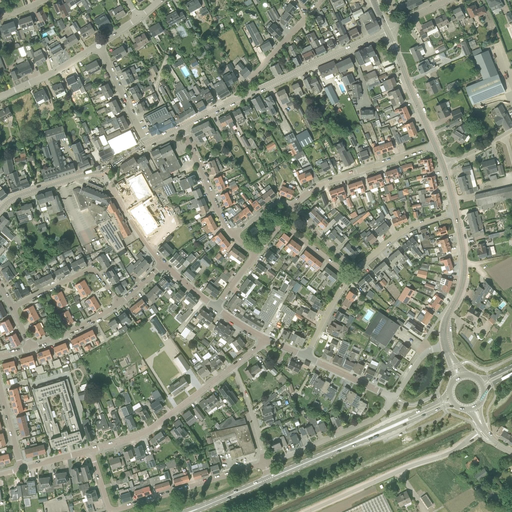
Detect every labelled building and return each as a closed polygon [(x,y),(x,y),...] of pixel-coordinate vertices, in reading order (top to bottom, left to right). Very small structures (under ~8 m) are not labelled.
[(82,0),(81,1),(80,0),(73,0),(75,3),(77,5),(81,2),(87,10),(89,8),(83,0),(82,0)] [(92,6),(87,0),(83,0),(89,8),(92,6)] [(187,7),(187,8),(188,7),(190,12),(201,6),(197,0),(193,0),(192,1),(192,2),(187,4),(186,4),(187,6),(187,7)] [(401,5),(404,12),(423,3),(421,0),(406,0),(407,2),(401,5)] [(502,2),(500,0),(487,0),(491,7),(498,4),(499,8),(504,7),(502,2)] [(60,11),(61,14),(62,17),(69,15),(68,13),(67,10),(64,5),(61,7),(59,2),(53,5),(56,12),(60,11)] [(291,15),(297,8),(290,3),(284,10),(286,11),(291,15)] [(124,9),(121,5),(113,11),(115,14),(114,15),(117,20),(126,14),(123,10),(124,9)] [(475,5),(467,8),(472,17),(478,15),(479,16),(486,12),(484,7),(477,9),(475,5)] [(274,7),(270,9),(276,20),(280,18),(274,7)] [(460,7),(453,11),(458,20),(465,17),(463,13),(460,7)] [(206,8),(199,11),(202,16),(208,13),(206,8)] [(276,20),(270,9),(267,11),(273,22),(276,20)] [(365,13),(363,14),(361,9),(352,13),(354,18),(360,15),(365,26),(364,26),(368,34),(380,28),(370,10),(365,13)] [(36,22),(36,25),(38,28),(46,24),(44,20),(47,18),(43,10),(36,13),(39,20),(36,22)] [(293,16),(291,15),(286,11),(280,17),(287,23),(293,16)] [(177,21),(177,22),(185,18),(182,12),(178,15),(176,12),(165,17),(170,26),(171,25),(177,21)] [(105,15),(95,21),(97,25),(100,29),(104,27),(104,26),(106,25),(106,26),(110,23),(105,15)] [(320,15),(315,18),(320,28),(322,27),(321,24),(324,23),(327,22),(324,16),(321,18),(320,15)] [(439,17),(435,19),(439,28),(449,23),(446,15),(440,18),(439,17)] [(31,16),(25,18),(29,31),(34,29),(35,32),(38,31),(38,28),(36,25),(33,26),(33,24),(31,16)] [(468,27),(472,25),(469,17),(464,19),(468,27)] [(29,31),(25,18),(18,20),(21,28),(22,28),(22,29),(19,30),(22,39),(25,38),(24,33),(29,31)] [(337,37),(340,45),(350,40),(349,40),(346,33),(340,21),(338,22),(335,23),(339,32),(336,34),(337,37)] [(427,36),(439,31),(436,26),(434,27),(432,21),(422,26),(424,30),(420,32),(423,39),(427,36)] [(14,22),(8,24),(11,32),(17,30),(14,22)] [(149,29),(153,36),(160,32),(163,30),(159,23),(149,29)] [(11,32),(8,24),(1,26),(4,32),(1,33),(4,42),(8,41),(6,36),(8,36),(11,35),(11,32)] [(90,24),(89,24),(79,30),(84,38),(88,35),(88,34),(90,33),(91,34),(95,32),(90,24)] [(271,33),(276,38),(282,33),(279,30),(280,29),(274,24),(274,25),(273,24),(268,29),(271,33)] [(348,32),(346,33),(349,40),(351,39),(352,39),(360,35),(356,28),(348,32)] [(259,45),(263,52),(272,47),(268,40),(263,43),(257,31),(250,35),(256,47),(259,45)] [(318,55),(326,51),(322,44),(320,45),(317,39),(316,39),(313,32),(306,35),(313,49),(314,48),(318,55)] [(65,36),(59,40),(61,44),(64,42),(67,48),(78,41),(74,34),(67,39),(65,36)] [(139,47),(145,43),(148,41),(144,34),(143,34),(144,35),(141,36),(135,39),(137,43),(133,45),(137,52),(141,49),(139,47)] [(336,41),(333,36),(325,39),(326,42),(330,50),(335,47),(333,43),(336,41)] [(59,44),(57,41),(52,44),(51,45),(48,46),(50,50),(54,56),(55,56),(58,55),(57,54),(63,51),(59,44)] [(208,43),(205,46),(210,52),(213,49),(208,43)] [(34,58),(38,66),(41,64),(41,63),(46,60),(45,59),(45,58),(43,53),(42,53),(40,50),(34,53),(30,44),(25,45),(31,58),(33,57),(34,58)] [(301,63),(302,63),(293,44),(289,46),(294,57),(292,58),(296,66),(296,65),(297,66),(299,65),(299,64),(300,64),(300,63),(301,62),(301,63)] [(471,54),(467,44),(461,47),(466,57),(471,54)] [(371,45),(365,48),(369,58),(372,56),(376,66),(381,64),(376,54),(375,54),(371,45)] [(127,53),(123,46),(112,52),(116,60),(127,53)] [(424,49),(422,46),(418,47),(417,46),(410,49),(416,61),(423,58),(420,51),(424,49)] [(316,56),(312,49),(311,49),(307,51),(306,49),(305,48),(301,50),(300,51),(301,54),(302,54),(305,61),(314,57),(316,56)] [(364,62),(365,63),(370,61),(369,58),(365,48),(359,51),(364,62)] [(488,50),(483,52),(481,48),(472,51),(474,56),(483,78),(480,79),(480,81),(466,87),(473,105),(505,91),(498,74),(488,50)] [(286,63),(290,60),(286,51),(282,54),(286,63)] [(364,62),(359,51),(354,53),(360,66),(365,64),(365,63),(364,62)] [(192,67),(198,64),(195,58),(189,61),(192,67)] [(349,58),(336,64),(339,72),(342,71),(343,74),(347,73),(345,69),(353,65),(349,58)] [(430,58),(428,59),(419,63),(420,65),(418,66),(418,67),(418,66),(419,68),(419,69),(420,71),(421,73),(421,74),(435,67),(430,58)] [(283,66),(281,64),(279,59),(276,61),(277,63),(270,67),(274,76),(282,72),(285,71),(283,66)] [(21,77),(33,71),(28,61),(15,66),(16,70),(11,72),(14,80),(21,77)] [(89,74),(100,68),(96,61),(92,63),(93,63),(90,64),(85,67),(87,70),(89,74)] [(337,68),(334,61),(317,68),(321,75),(322,78),(332,74),(338,72),(337,69),(337,68)] [(244,78),(251,73),(246,67),(245,68),(239,62),(235,66),(240,72),(239,73),(244,78)] [(234,69),(231,63),(225,66),(229,73),(222,76),(228,87),(231,85),(231,83),(237,80),(232,70),(234,69)] [(124,78),(136,72),(133,66),(128,69),(127,67),(123,69),(121,70),(123,69),(124,71),(122,72),(124,78)] [(374,71),(368,73),(363,76),(365,81),(367,86),(379,81),(374,71)] [(140,81),(136,72),(124,78),(127,84),(133,81),(134,83),(140,81)] [(341,78),(344,86),(355,81),(351,74),(341,78)] [(74,75),(66,79),(68,84),(70,83),(73,90),(79,87),(80,89),(82,94),(86,92),(83,85),(79,76),(75,78),(74,75)] [(309,77),(303,80),(308,90),(314,87),(313,86),(314,86),(318,93),(321,91),(318,84),(316,77),(311,80),(309,77)] [(396,84),(393,77),(386,80),(384,81),(385,84),(383,85),(386,91),(393,88),(392,86),(396,84)] [(221,85),(218,86),(215,88),(217,92),(221,99),(230,93),(224,83),(222,80),(219,82),(221,85)] [(438,91),(434,80),(433,80),(426,84),(428,89),(428,88),(429,90),(431,95),(438,91)] [(458,80),(446,84),(448,90),(460,86),(458,80)] [(56,85),(52,87),(56,95),(64,90),(60,81),(56,83),(56,85)] [(380,84),(379,81),(367,86),(368,89),(380,84)] [(178,102),(176,104),(180,113),(182,112),(184,115),(183,115),(185,119),(196,113),(190,102),(189,103),(188,101),(192,99),(191,98),(185,88),(184,88),(180,82),(174,85),(177,89),(175,90),(177,93),(175,94),(180,102),(178,103),(178,102)] [(97,92),(98,95),(110,89),(107,83),(100,87),(102,90),(97,92)] [(301,90),(298,83),(291,86),(295,93),(298,91),(300,96),(303,95),(301,90)] [(197,84),(193,87),(197,94),(202,92),(200,90),(197,84)] [(129,88),(132,94),(144,88),(143,86),(138,88),(136,85),(129,88)] [(132,94),(135,100),(142,97),(140,93),(150,89),(152,92),(154,91),(151,85),(144,88),(132,94)] [(330,86),(324,89),(329,99),(335,97),(330,86)] [(202,89),(200,90),(202,92),(208,103),(212,101),(213,103),(215,102),(210,92),(208,88),(204,90),(203,89),(202,89)] [(392,95),(394,98),(401,95),(398,88),(391,91),(387,93),(389,96),(392,95)] [(39,106),(49,100),(47,96),(44,89),(33,95),(39,106)] [(113,95),(110,89),(98,95),(94,97),(95,99),(99,98),(104,95),(106,98),(113,95)] [(287,96),(284,89),(276,93),(280,100),(284,98),(286,103),(290,101),(287,96)] [(194,96),(191,98),(192,99),(195,104),(199,111),(206,107),(202,100),(199,95),(196,97),(195,96),(194,96)] [(401,95),(394,98),(390,100),(392,103),(393,106),(397,105),(404,102),(401,95)] [(251,100),(256,109),(257,110),(264,107),(258,96),(251,100)] [(267,107),(272,116),(276,113),(272,105),(274,103),(270,96),(269,96),(268,96),(268,97),(266,98),(264,99),(268,106),(267,107)] [(98,114),(106,111),(118,105),(115,99),(108,103),(110,106),(105,108),(104,107),(97,111),(98,114)] [(143,101),(137,104),(140,112),(149,107),(146,100),(143,102),(143,101)] [(445,103),(439,105),(436,106),(439,114),(441,119),(446,116),(450,115),(445,103)] [(178,114),(177,114),(181,122),(185,119),(183,115),(184,115),(182,112),(180,113),(176,104),(173,105),(177,113),(178,113),(178,114)] [(252,110),(249,104),(246,106),(246,105),(244,106),(244,107),(242,108),(245,114),(247,118),(251,116),(254,119),(258,117),(258,118),(254,108),(254,109),(252,110)] [(121,111),(118,105),(106,111),(107,113),(108,116),(110,115),(111,118),(115,117),(114,114),(121,111)] [(176,124),(167,108),(165,105),(145,115),(148,120),(146,122),(148,128),(152,136),(157,133),(157,134),(161,132),(161,131),(163,130),(163,131),(176,124)] [(498,126),(502,123),(506,130),(511,127),(511,122),(502,105),(494,109),(492,111),(496,118),(494,119),(498,126)] [(170,106),(167,108),(176,124),(181,122),(177,114),(175,115),(171,109),(170,106)] [(408,112),(405,106),(398,109),(394,111),(395,113),(399,111),(400,115),(408,112)] [(1,111),(0,111),(0,114),(3,120),(12,115),(8,108),(3,110),(3,111),(1,112),(1,111)] [(463,115),(463,114),(460,108),(451,112),(454,119),(463,115)] [(232,112),(236,121),(238,125),(241,124),(242,122),(240,119),(244,117),(240,109),(232,112)] [(408,112),(400,115),(402,118),(398,120),(399,122),(410,118),(408,112)] [(235,125),(229,113),(218,119),(219,121),(216,122),(221,131),(225,130),(226,130),(227,131),(231,129),(232,131),(233,134),(236,133),(235,130),(234,130),(232,126),(235,125)] [(126,121),(123,115),(116,119),(117,122),(112,124),(113,127),(126,121)] [(307,117),(304,119),(309,129),(312,127),(307,117)] [(109,119),(106,121),(101,123),(102,126),(107,124),(113,121),(111,118),(109,119)] [(205,136),(209,135),(210,137),(213,136),(217,142),(222,139),(217,130),(215,132),(212,126),(209,120),(208,121),(208,120),(208,121),(203,123),(199,125),(205,136)] [(120,127),(121,130),(128,127),(126,121),(113,127),(115,129),(120,127)] [(401,126),(402,128),(406,127),(407,130),(414,127),(412,121),(401,126)] [(86,134),(90,133),(85,122),(82,124),(86,134)] [(201,138),(205,136),(199,125),(191,129),(190,131),(193,138),(194,138),(197,145),(203,142),(201,138)] [(455,129),(451,136),(455,138),(456,137),(458,138),(457,140),(463,144),(467,137),(461,133),(462,132),(462,133),(466,130),(463,125),(459,127),(457,131),(455,129)] [(44,131),(47,141),(49,146),(53,161),(54,161),(57,168),(56,169),(58,177),(76,172),(73,163),(64,166),(56,140),(66,137),(62,126),(44,131)] [(235,129),(239,137),(244,134),(239,127),(235,129)] [(396,135),(394,136),(396,141),(398,145),(411,139),(410,136),(417,133),(414,127),(407,130),(409,134),(404,136),(400,137),(398,134),(396,135)] [(312,141),(306,131),(296,137),(301,147),(312,141)] [(284,137),(286,142),(287,144),(288,144),(296,140),(295,137),(292,133),(284,137)] [(240,138),(246,148),(250,146),(244,135),(240,138)] [(118,136),(112,141),(115,145),(121,140),(118,136)] [(247,140),(253,149),(257,147),(252,137),(247,140)] [(99,152),(102,160),(114,155),(109,144),(106,145),(107,148),(105,150),(99,138),(94,141),(99,152)] [(385,143),(388,151),(394,149),(390,138),(387,138),(388,142),(385,143)] [(296,140),(288,144),(291,150),(288,152),(290,156),(302,150),(297,140),(296,140)] [(92,157),(91,157),(90,154),(85,156),(79,142),(71,145),(75,154),(78,162),(77,162),(81,170),(90,166),(90,165),(94,164),(92,157)] [(273,142),(265,146),(268,151),(276,146),(273,142)] [(346,152),(345,149),(341,142),(337,144),(335,145),(338,153),(345,167),(354,162),(348,151),(346,152)] [(169,145),(168,143),(151,152),(161,172),(159,173),(165,185),(170,182),(173,181),(171,176),(170,177),(169,175),(170,175),(169,173),(181,167),(178,161),(178,160),(177,160),(170,145),(169,145)] [(375,155),(381,153),(379,145),(375,147),(374,143),(372,144),(375,155)] [(381,153),(388,151),(385,143),(379,145),(381,153)] [(58,177),(56,169),(53,161),(49,146),(46,147),(47,148),(43,149),(47,160),(51,159),(53,166),(52,166),(53,168),(50,169),(50,167),(41,170),(45,182),(58,177)] [(362,150),(361,147),(358,148),(359,153),(362,160),(369,157),(368,156),(372,155),(369,148),(362,150)] [(148,162),(144,155),(135,160),(142,171),(150,186),(151,187),(153,191),(159,187),(161,186),(165,185),(159,173),(158,171),(152,174),(146,163),(148,162)] [(27,163),(25,156),(21,158),(14,159),(16,165),(27,163)] [(135,160),(134,157),(127,162),(131,168),(132,170),(131,171),(133,173),(134,172),(135,175),(142,171),(135,160)] [(14,172),(11,158),(2,160),(4,175),(6,174),(8,174),(14,172)] [(208,162),(210,168),(216,166),(215,162),(218,160),(217,158),(208,162)] [(322,168),(318,170),(321,175),(326,173),(325,171),(329,168),(330,170),(334,169),(332,164),(329,158),(322,162),(323,162),(320,164),(322,168)] [(487,161),(482,163),(484,171),(485,171),(486,175),(498,171),(496,164),(496,163),(495,163),(494,159),(494,160),(488,162),(487,161)] [(120,166),(125,173),(130,169),(131,171),(132,170),(131,168),(127,162),(120,166)] [(413,169),(413,168),(411,163),(402,166),(403,171),(413,169)] [(432,164),(424,166),(425,169),(422,170),(422,173),(433,171),(432,164)] [(470,181),(470,179),(470,178),(470,175),(471,175),(470,170),(472,169),(470,165),(462,167),(463,172),(464,171),(465,176),(458,178),(459,184),(470,181)] [(216,166),(210,168),(213,174),(222,170),(221,168),(218,169),(216,166)] [(308,167),(305,168),(307,172),(303,173),(307,180),(313,178),(308,167)] [(394,179),(400,177),(399,173),(398,174),(396,168),(391,170),(393,177),(394,179)] [(10,180),(8,180),(8,181),(12,193),(22,189),(18,177),(16,171),(14,172),(8,174),(10,180)] [(301,183),(307,180),(303,173),(300,175),(298,171),(296,172),(301,183)] [(22,176),(18,177),(22,189),(30,186),(27,178),(26,174),(22,176)] [(140,174),(128,180),(129,183),(131,188),(132,187),(135,193),(134,193),(137,198),(139,200),(141,199),(143,202),(142,203),(139,205),(140,207),(138,209),(136,207),(137,207),(136,206),(133,209),(134,211),(131,213),(134,218),(135,217),(139,224),(140,224),(142,222),(143,224),(141,226),(143,228),(143,229),(145,232),(147,231),(149,234),(153,231),(158,227),(157,226),(145,208),(146,207),(151,204),(149,201),(148,199),(146,196),(151,194),(140,174)] [(217,184),(223,182),(221,178),(225,177),(224,174),(214,178),(217,184)] [(373,176),(377,187),(384,185),(382,181),(383,181),(380,174),(373,176)] [(197,183),(194,175),(187,178),(190,183),(185,185),(187,189),(191,187),(191,185),(197,183)] [(370,189),(374,188),(377,187),(373,176),(366,179),(369,186),(370,189)] [(428,183),(436,182),(434,176),(427,177),(423,178),(424,181),(422,181),(423,184),(428,183)] [(364,187),(361,180),(355,183),(357,189),(360,187),(362,192),(365,191),(364,188),(364,187)] [(475,180),(471,181),(470,181),(459,184),(461,191),(466,190),(467,194),(474,192),(473,187),(477,186),(475,180)] [(176,193),(170,182),(165,185),(161,186),(167,197),(176,193)] [(217,184),(219,191),(229,187),(228,184),(224,186),(223,182),(217,184)] [(279,193),(285,196),(288,188),(284,187),(286,183),(283,182),(279,193)] [(430,190),(437,188),(436,182),(428,183),(429,187),(425,188),(426,190),(429,189),(430,190)] [(357,189),(355,183),(348,185),(350,192),(351,196),(355,194),(354,190),(357,189)] [(87,184),(86,186),(86,187),(82,185),(81,189),(78,188),(73,190),(75,195),(79,207),(81,210),(88,208),(95,221),(100,219),(104,210),(106,211),(108,214),(117,209),(113,203),(112,203),(111,200),(111,199),(110,198),(111,198),(109,196),(108,195),(102,192),(103,191),(96,188),(97,186),(91,184),(90,186),(87,184)] [(288,188),(285,196),(291,198),(295,187),(289,184),(288,188)] [(266,192),(271,199),(276,195),(269,185),(267,187),(269,190),(266,192)] [(389,191),(387,186),(383,187),(386,197),(388,202),(391,200),(391,197),(390,197),(389,191)] [(345,194),(343,187),(336,189),(338,195),(340,201),(343,200),(343,199),(346,197),(345,194)] [(188,193),(189,196),(193,195),(195,199),(202,196),(199,188),(192,191),(188,193)] [(150,190),(156,201),(158,199),(152,189),(150,190)] [(266,202),(271,199),(266,192),(264,189),(258,193),(266,202)] [(332,198),(333,202),(336,201),(335,196),(338,195),(336,189),(329,191),(331,199),(332,198)] [(500,201),(498,189),(490,191),(475,195),(478,206),(488,204),(500,201)] [(220,195),(223,201),(229,198),(228,194),(231,193),(230,190),(220,195)] [(261,206),(266,202),(258,193),(256,190),(254,192),(258,198),(256,200),(261,206)] [(50,200),(52,206),(47,207),(49,214),(54,213),(62,211),(57,195),(53,196),(52,191),(36,195),(40,208),(47,206),(45,202),(50,200)] [(424,193),(421,194),(418,195),(420,203),(425,202),(440,199),(438,193),(431,194),(431,197),(425,199),(424,193)] [(198,203),(200,207),(206,204),(203,198),(197,200),(194,202),(195,204),(198,203)] [(231,202),(229,198),(223,201),(226,207),(235,203),(234,200),(231,202)] [(255,210),(261,206),(256,200),(253,202),(250,199),(248,201),(255,210)] [(426,205),(425,202),(420,203),(420,204),(412,206),(414,214),(418,213),(417,210),(421,209),(421,206),(426,205)] [(30,209),(33,208),(31,203),(27,204),(24,205),(24,206),(23,206),(20,206),(22,211),(22,213),(25,212),(26,214),(31,213),(30,209)] [(169,203),(167,204),(181,224),(180,224),(175,227),(177,230),(184,224),(169,203)] [(245,208),(242,210),(247,217),(252,213),(245,203),(242,205),(245,208)] [(201,210),(198,211),(199,214),(202,213),(208,211),(206,204),(200,207),(201,210)] [(385,215),(389,213),(384,204),(381,206),(385,215)] [(316,205),(313,209),(313,208),(307,214),(313,219),(319,212),(316,210),(319,208),(316,205)] [(231,213),(233,217),(232,218),(237,225),(242,221),(237,214),(234,210),(232,208),(227,211),(229,214),(231,213)] [(128,226),(126,223),(127,222),(125,219),(124,220),(122,216),(122,215),(121,213),(121,214),(118,209),(117,209),(108,214),(106,211),(104,210),(100,219),(102,222),(97,224),(110,246),(112,249),(113,249),(115,251),(116,253),(125,248),(125,247),(121,241),(125,239),(124,237),(131,234),(127,226),(128,226)] [(395,210),(401,223),(407,221),(405,215),(399,217),(399,215),(400,214),(398,209),(395,210)] [(237,214),(242,221),(247,217),(242,210),(237,214)] [(341,212),(345,218),(349,215),(347,213),(346,214),(343,210),(341,212)] [(395,210),(393,212),(394,216),(396,216),(397,218),(391,220),(394,226),(401,223),(395,210)] [(363,219),(370,213),(368,211),(359,215),(361,218),(363,219)] [(475,211),(467,213),(472,233),(473,237),(485,234),(484,230),(480,215),(476,216),(475,211)] [(313,219),(318,224),(323,219),(321,217),(322,216),(319,212),(313,219)] [(333,219),(337,222),(340,220),(343,216),(340,213),(333,219)] [(0,218),(0,229),(1,230),(6,224),(8,226),(11,223),(9,221),(9,220),(3,215),(0,218)] [(214,221),(210,215),(200,220),(202,223),(205,221),(207,225),(214,221)] [(353,225),(361,218),(359,215),(349,221),(353,225)] [(329,223),(326,219),(325,220),(323,219),(318,224),(323,229),(329,223)] [(382,219),(380,221),(377,223),(385,232),(390,228),(382,219)] [(214,221),(207,225),(209,228),(206,230),(207,233),(217,228),(214,221)] [(45,223),(39,225),(41,233),(47,231),(45,223)] [(372,227),(380,236),(385,232),(377,223),(375,225),(372,227)] [(334,229),(328,234),(334,240),(338,235),(336,233),(339,229),(337,226),(334,229)] [(440,235),(447,232),(445,226),(438,229),(438,231),(436,232),(437,235),(439,235),(440,235)] [(1,231),(6,236),(10,232),(4,228),(1,231)] [(15,237),(13,239),(19,245),(21,242),(18,228),(12,235),(15,237)] [(427,231),(426,228),(420,230),(421,234),(423,240),(429,238),(428,235),(426,235),(425,232),(427,231)] [(366,233),(367,235),(363,239),(367,243),(369,241),(371,244),(376,239),(372,233),(371,234),(369,231),(366,233)] [(225,238),(220,232),(214,237),(211,239),(213,242),(216,239),(219,243),(225,238)] [(281,249),(290,238),(283,233),(279,239),(280,240),(276,245),(279,248),(281,249)] [(334,240),(339,245),(344,239),(347,236),(344,234),(340,237),(338,235),(334,240)] [(419,245),(413,237),(407,242),(416,253),(418,251),(416,248),(418,246),(419,245)] [(222,246),(220,248),(219,249),(221,251),(224,249),(230,244),(225,238),(219,243),(222,246)] [(441,246),(449,244),(447,238),(436,241),(437,244),(440,243),(441,246)] [(296,243),(291,239),(284,249),(286,250),(289,247),(291,250),(296,243)] [(342,248),(347,253),(352,249),(350,246),(353,243),(351,240),(348,243),(342,248)] [(162,252),(167,256),(173,250),(166,242),(158,249),(161,252),(162,252)] [(407,242),(401,247),(406,252),(410,248),(412,249),(410,251),(413,255),(416,253),(407,242)] [(292,255),(293,256),(294,257),(301,247),(296,243),(291,250),(294,252),(292,255)] [(479,258),(482,257),(482,258),(485,257),(485,256),(488,256),(486,248),(484,243),(478,244),(479,251),(477,251),(479,258)] [(445,255),(444,252),(451,250),(449,244),(441,246),(442,249),(439,250),(440,253),(437,254),(437,257),(445,255)] [(96,258),(100,263),(107,259),(105,256),(109,254),(108,252),(113,249),(112,249),(110,246),(101,249),(103,253),(96,258)] [(231,254),(235,257),(239,252),(233,247),(229,253),(226,256),(229,258),(231,254)] [(352,249),(347,253),(353,259),(358,253),(361,251),(358,248),(354,251),(352,249)] [(71,249),(63,253),(65,257),(73,254),(71,249)] [(393,254),(398,260),(401,264),(404,262),(404,261),(403,260),(405,258),(398,249),(393,254)] [(269,250),(264,256),(270,260),(272,257),(276,260),(279,257),(269,250)] [(311,255),(305,250),(299,257),(303,260),(304,259),(306,260),(311,255)] [(140,260),(137,263),(138,265),(144,270),(150,265),(145,259),(145,260),(142,257),(143,255),(140,252),(136,256),(139,259),(140,260)] [(175,266),(178,269),(185,261),(182,258),(183,257),(180,254),(179,255),(176,252),(169,260),(172,263),(174,261),(177,264),(175,266)] [(246,256),(239,252),(235,257),(241,262),(246,256)] [(191,263),(196,257),(191,253),(186,259),(191,263)] [(77,261),(80,268),(86,265),(83,258),(82,258),(80,254),(78,255),(80,259),(77,261)] [(208,267),(212,262),(210,260),(205,254),(200,260),(208,267)] [(393,254),(388,258),(395,267),(398,265),(395,262),(398,260),(393,254)] [(311,255),(306,260),(308,262),(307,263),(311,266),(316,259),(311,255)] [(80,268),(77,261),(73,262),(71,258),(69,259),(71,263),(71,264),(74,271),(80,268)] [(109,262),(107,259),(100,263),(103,269),(110,265),(114,262),(113,260),(109,262)] [(316,259),(311,266),(314,269),(315,268),(318,269),(322,264),(316,259)] [(1,271),(8,281),(14,277),(12,273),(15,271),(9,261),(1,266),(3,270),(1,271)] [(194,272),(199,267),(200,265),(196,261),(190,268),(189,267),(183,273),(191,280),(196,274),(194,272)] [(384,261),(378,266),(382,271),(385,269),(388,273),(391,270),(389,267),(384,261)] [(64,267),(61,268),(64,276),(70,273),(67,266),(66,266),(64,262),(62,263),(64,267)] [(138,276),(144,270),(138,265),(135,267),(131,263),(126,268),(130,275),(133,271),(138,276)] [(259,263),(254,269),(260,273),(262,270),(265,273),(267,270),(259,263)] [(446,269),(443,270),(444,273),(448,272),(448,271),(453,269),(451,263),(444,266),(446,269)] [(64,276),(61,268),(57,270),(55,266),(53,267),(55,271),(54,272),(58,279),(64,276)] [(105,273),(106,273),(109,278),(116,274),(114,271),(118,269),(116,266),(112,269),(105,273)] [(382,271),(378,266),(372,271),(377,276),(378,276),(380,279),(383,277),(380,273),(382,271)] [(332,271),(326,267),(321,273),(322,273),(318,277),(321,279),(325,275),(327,277),(332,271)] [(276,274),(270,269),(270,270),(268,272),(272,275),(269,278),(272,280),(276,274)] [(391,272),(394,275),(397,279),(400,276),(394,269),(391,272)] [(426,278),(427,271),(417,269),(416,276),(426,278)] [(48,284),(53,281),(54,281),(50,273),(50,274),(48,270),(46,271),(48,275),(44,277),(48,284)] [(332,271),(327,277),(330,280),(327,284),(330,286),(333,282),(338,276),(332,271)] [(123,278),(122,275),(120,272),(116,274),(109,278),(112,284),(120,280),(119,280),(123,278)] [(230,278),(225,274),(223,272),(219,277),(221,278),(226,282),(230,278)] [(34,282),(37,289),(42,286),(48,284),(44,277),(41,278),(39,274),(36,275),(38,279),(34,282)] [(369,274),(363,278),(367,283),(370,281),(373,285),(376,283),(373,280),(374,280),(369,274)] [(161,279),(162,280),(158,283),(163,288),(167,292),(167,291),(173,285),(170,282),(171,281),(165,275),(161,279)] [(221,278),(219,277),(218,277),(212,286),(209,284),(204,289),(210,293),(218,283),(221,278)] [(300,282),(305,285),(308,280),(304,277),(300,282)] [(440,283),(450,286),(452,281),(446,279),(447,278),(443,277),(442,280),(440,283)] [(247,278),(243,284),(249,288),(253,283),(250,280),(249,279),(249,280),(247,278)] [(363,278),(357,283),(362,289),(365,292),(368,290),(364,286),(367,283),(363,278)] [(20,280),(15,283),(17,289),(14,290),(16,294),(18,298),(26,295),(26,294),(29,293),(27,288),(23,290),(20,284),(22,284),(20,280)] [(75,285),(79,291),(87,286),(84,280),(75,285)] [(125,280),(119,284),(120,284),(114,288),(118,294),(124,291),(122,288),(128,285),(125,280)] [(297,282),(291,290),(296,293),(301,285),(297,282)] [(384,288),(379,282),(375,286),(380,291),(384,288)] [(220,284),(218,283),(210,293),(215,297),(219,292),(216,289),(220,284)] [(450,286),(440,283),(439,283),(437,290),(442,293),(443,290),(448,292),(450,286)] [(241,292),(242,291),(245,294),(249,288),(243,284),(239,289),(241,291),(241,292)] [(479,286),(476,292),(485,297),(489,292),(492,294),(494,290),(488,284),(485,289),(479,286)] [(156,285),(151,290),(158,297),(158,298),(164,293),(156,285)] [(306,288),(314,294),(316,291),(308,285),(306,288)] [(91,292),(87,286),(79,291),(82,297),(91,292)] [(405,286),(401,293),(410,298),(414,291),(405,286)] [(185,294),(179,289),(175,294),(171,298),(174,301),(174,302),(176,303),(178,301),(185,294)] [(272,296),(265,307),(259,317),(255,315),(256,314),(250,310),(251,308),(248,307),(246,311),(243,316),(241,319),(260,331),(263,326),(266,327),(285,293),(278,289),(277,291),(274,289),(270,295),(272,296)] [(350,291),(346,297),(352,301),(356,295),(355,294),(357,292),(352,289),(351,292),(350,291)] [(158,297),(151,290),(146,295),(153,303),(156,300),(155,299),(158,297)] [(52,296),(55,302),(64,298),(61,291),(52,296)] [(167,292),(164,295),(169,300),(172,297),(167,292)] [(194,306),(199,300),(190,292),(185,298),(190,302),(186,306),(190,310),(194,306)] [(291,302),(295,296),(296,295),(291,292),(286,299),(291,302)] [(486,298),(485,297),(476,292),(473,295),(474,296),(473,298),(479,301),(476,306),(482,309),(483,310),(485,307),(489,300),(486,298)] [(406,304),(410,298),(401,293),(398,299),(402,301),(406,304)] [(436,293),(434,296),(436,297),(434,301),(440,305),(443,300),(438,297),(439,296),(436,293)] [(240,307),(244,301),(239,297),(238,297),(238,296),(237,296),(235,295),(231,300),(240,307)] [(321,303),(319,302),(320,300),(318,299),(318,297),(313,295),(310,301),(314,302),(312,306),(318,309),(321,303)] [(86,300),(88,303),(84,305),(86,308),(90,306),(97,302),(93,296),(86,300)] [(256,301),(248,296),(246,298),(254,304),(256,301)] [(348,307),(352,301),(346,297),(342,304),(343,305),(341,307),(345,310),(347,307),(348,307)] [(64,298),(55,302),(58,309),(67,304),(64,298)] [(247,306),(248,307),(251,308),(254,304),(246,298),(244,301),(248,304),(247,306)] [(142,299),(135,304),(140,309),(143,307),(146,310),(149,308),(146,305),(146,304),(142,299)] [(432,299),(429,302),(428,305),(431,307),(432,306),(436,310),(440,305),(434,301),(432,299)] [(239,313),(243,316),(246,311),(243,309),(240,307),(231,300),(227,306),(229,307),(228,307),(229,308),(233,310),(235,307),(241,311),(239,313)] [(100,307),(97,302),(90,306),(93,311),(100,307)] [(178,306),(175,304),(174,303),(170,308),(170,309),(168,311),(171,314),(178,306)] [(136,312),(140,309),(135,304),(129,309),(134,314),(136,318),(139,315),(136,312)] [(290,308),(283,304),(279,310),(286,314),(283,320),(289,324),(296,313),(290,309),(290,308)] [(33,305),(26,309),(24,310),(27,316),(36,312),(33,305)] [(480,313),(476,310),(471,307),(467,314),(469,315),(467,318),(472,321),(474,318),(477,320),(480,313)] [(426,312),(423,316),(429,320),(433,315),(428,312),(429,311),(425,308),(424,311),(426,312)] [(206,312),(202,309),(196,317),(200,320),(206,312)] [(313,319),(316,312),(310,309),(309,312),(304,309),(302,314),(307,316),(306,316),(313,319)] [(68,310),(65,312),(60,314),(63,320),(70,316),(68,310)] [(406,314),(412,319),(415,315),(409,310),(406,314)] [(496,321),(502,312),(499,310),(496,315),(493,313),(491,317),(496,321)] [(344,314),(338,311),(334,317),(340,321),(342,317),(347,320),(346,321),(351,324),(354,318),(350,315),(349,317),(344,315),(344,314)] [(381,343),(383,345),(385,346),(393,336),(387,332),(389,329),(395,333),(400,325),(396,323),(382,314),(378,311),(371,321),(364,332),(372,337),(380,342),(381,343)] [(36,312),(27,316),(30,323),(39,318),(36,312)] [(126,320),(128,323),(131,321),(125,312),(118,317),(120,319),(121,321),(122,323),(126,320)] [(200,320),(204,323),(212,313),(210,312),(208,314),(206,312),(200,320)] [(184,313),(180,318),(184,321),(188,316),(184,313)] [(212,313),(204,323),(209,326),(207,328),(210,330),(214,324),(211,323),(214,318),(212,316),(213,314),(212,313)] [(63,320),(66,325),(73,322),(70,316),(63,320)] [(429,320),(423,316),(421,319),(419,318),(417,320),(421,322),(421,321),(426,325),(429,320)] [(175,347),(155,317),(151,320),(170,350),(175,347)] [(0,322),(0,325),(2,325),(4,328),(11,324),(8,319),(0,322)] [(116,327),(118,325),(119,325),(115,319),(108,323),(112,329),(114,333),(117,331),(116,327)] [(423,329),(422,329),(410,320),(408,323),(411,325),(409,328),(412,330),(419,334),(418,335),(419,335),(423,329)] [(210,330),(212,331),(212,333),(215,335),(218,332),(223,325),(219,322),(216,326),(214,324),(210,330)] [(327,331),(337,336),(342,326),(334,322),(332,325),(330,324),(327,331)] [(39,323),(32,326),(35,332),(42,328),(39,323)] [(11,324),(4,328),(5,331),(2,333),(3,335),(14,329),(11,324)] [(223,325),(218,332),(215,335),(220,338),(220,337),(222,336),(229,326),(227,325),(226,327),(223,325)] [(220,337),(227,342),(231,337),(229,335),(232,331),(229,329),(230,327),(229,326),(222,336),(220,337)] [(38,338),(45,334),(42,328),(35,332),(38,338)] [(291,339),(294,334),(295,331),(292,330),(291,332),(288,331),(288,332),(283,329),(280,336),(285,338),(286,337),(289,339),(289,338),(291,339)] [(92,330),(87,332),(90,339),(96,337),(92,330)] [(300,336),(294,334),(291,339),(295,341),(294,342),(295,343),(295,344),(297,345),(298,344),(300,345),(302,342),(303,342),(305,338),(304,338),(306,333),(302,331),(300,336)] [(87,332),(82,335),(85,342),(90,339),(87,332)] [(18,338),(15,333),(5,338),(6,341),(9,339),(11,342),(18,338)] [(82,335),(76,338),(80,345),(85,342),(82,335)] [(232,342),(235,346),(242,341),(239,337),(235,340),(231,337),(227,342),(229,344),(232,342)] [(377,345),(380,342),(372,337),(369,340),(377,345)] [(7,344),(9,347),(10,349),(21,344),(18,338),(11,342),(7,344)] [(80,345),(76,338),(71,340),(76,351),(79,350),(77,346),(80,345)] [(338,343),(332,340),(330,344),(330,345),(328,349),(325,348),(322,356),(326,358),(330,360),(333,352),(332,351),(334,346),(336,347),(338,343)] [(353,367),(355,368),(357,364),(355,362),(356,359),(354,358),(356,355),(358,355),(359,352),(352,349),(351,352),(351,353),(349,357),(345,355),(349,345),(350,345),(350,344),(350,343),(343,340),(336,354),(332,362),(340,365),(342,366),(351,370),(353,367)] [(245,345),(242,341),(235,346),(238,351),(245,345)] [(69,350),(66,343),(59,345),(63,353),(69,350)] [(393,351),(397,354),(398,354),(399,353),(404,356),(409,349),(402,344),(399,348),(397,347),(395,349),(394,349),(392,351),(393,351)] [(59,345),(53,348),(57,355),(63,353),(59,345)] [(158,361),(164,358),(161,352),(165,351),(162,347),(153,352),(158,361)] [(43,352),(46,359),(52,357),(49,349),(43,352)] [(194,354),(199,361),(200,362),(194,366),(195,368),(197,371),(202,378),(207,374),(208,375),(211,373),(206,367),(208,365),(204,360),(198,351),(194,354)] [(397,354),(393,351),(389,357),(392,360),(390,363),(396,367),(401,361),(395,357),(397,354)] [(43,352),(37,354),(40,362),(46,359),(43,352)] [(215,353),(211,356),(219,366),(224,363),(220,359),(223,357),(219,352),(216,354),(215,353)] [(181,354),(173,360),(179,368),(187,362),(181,354)] [(32,355),(26,357),(29,365),(35,363),(32,355)] [(207,358),(204,360),(208,365),(211,363),(215,370),(219,366),(211,356),(207,359),(207,358)] [(29,365),(26,357),(20,359),(22,367),(29,365)] [(357,364),(355,368),(354,371),(360,374),(364,366),(365,363),(362,361),(359,360),(358,363),(357,364)] [(17,373),(14,361),(8,362),(10,370),(14,369),(15,374),(17,373)] [(299,369),(301,366),(290,361),(287,367),(291,369),(291,370),(294,371),(298,373),(299,369)] [(305,361),(302,366),(307,369),(310,363),(305,361)] [(10,370),(8,362),(2,364),(4,372),(10,370)] [(364,375),(371,378),(374,372),(377,367),(370,363),(367,369),(367,368),(364,375)] [(261,370),(256,364),(251,368),(250,367),(245,371),(250,378),(261,370)] [(385,375),(387,372),(380,369),(377,377),(378,376),(380,377),(378,382),(384,384),(386,381),(387,381),(389,377),(385,375)] [(319,393),(320,390),(325,382),(320,379),(321,379),(319,378),(319,379),(317,378),(319,375),(314,373),(309,382),(315,386),(313,389),(319,393)] [(168,388),(174,395),(188,384),(182,377),(168,388)] [(42,416),(43,420),(47,434),(49,433),(53,448),(60,446),(60,447),(67,445),(67,444),(75,442),(82,440),(75,417),(77,416),(75,409),(74,409),(73,406),(74,405),(71,395),(72,395),(67,379),(32,390),(37,407),(39,406),(42,416)] [(330,386),(329,386),(330,383),(326,380),(325,382),(320,390),(333,397),(335,391),(336,390),(332,387),(332,386),(331,386),(330,386)] [(231,405),(238,400),(231,391),(230,392),(225,385),(219,390),(222,394),(221,394),(223,397),(225,396),(231,405)] [(10,396),(18,394),(17,390),(21,389),(21,387),(9,390),(10,396)] [(339,397),(351,404),(356,395),(357,394),(351,391),(350,392),(348,391),(349,389),(345,387),(339,397)] [(266,399),(268,402),(278,395),(275,392),(266,399)] [(94,395),(100,411),(103,410),(97,394),(94,395)] [(130,402),(129,400),(126,394),(121,396),(125,404),(130,402)] [(213,394),(209,397),(216,406),(218,408),(224,403),(224,402),(223,401),(219,396),(217,398),(213,394)] [(160,404),(164,401),(160,395),(155,399),(156,401),(150,405),(153,410),(154,409),(156,412),(163,408),(160,404)] [(359,401),(361,397),(356,395),(351,404),(351,405),(359,409),(356,413),(360,415),(363,411),(365,407),(366,407),(366,406),(367,404),(362,401),(361,400),(360,402),(359,401)] [(207,413),(212,409),(216,406),(209,397),(205,400),(205,401),(204,402),(203,400),(199,403),(203,409),(204,408),(207,413)] [(276,412),(275,406),(278,405),(277,401),(272,403),(262,406),(263,410),(262,410),(263,414),(264,416),(272,414),(276,412)] [(137,426),(136,425),(132,414),(134,413),(131,404),(120,408),(129,429),(137,426)] [(205,417),(196,406),(193,409),(193,410),(190,412),(189,410),(182,415),(187,421),(194,416),(196,419),(199,417),(201,420),(205,417)] [(141,415),(143,420),(149,416),(145,409),(143,410),(141,407),(134,411),(138,416),(141,415)] [(120,424),(118,418),(115,411),(110,413),(112,417),(113,416),(114,419),(113,420),(114,422),(112,423),(111,421),(108,422),(111,430),(114,429),(114,430),(120,428),(118,424),(120,424)] [(95,422),(97,429),(102,427),(102,426),(103,426),(104,429),(108,428),(105,419),(103,414),(100,415),(102,420),(95,422)] [(272,414),(264,416),(263,417),(265,423),(267,422),(268,425),(273,423),(273,420),(274,420),(272,414)] [(327,430),(323,422),(318,424),(313,414),(307,417),(311,425),(315,433),(320,431),(321,433),(327,430)] [(18,424),(26,421),(24,415),(16,417),(16,418),(18,424)] [(330,417),(334,428),(341,425),(337,415),(330,417)] [(221,430),(239,426),(231,416),(218,426),(221,430)] [(88,441),(89,440),(90,441),(91,440),(94,439),(93,435),(95,434),(94,430),(91,431),(89,424),(90,424),(88,419),(82,421),(88,441)] [(173,435),(176,438),(181,434),(183,437),(187,434),(182,426),(183,425),(182,423),(179,419),(176,422),(177,423),(174,425),(176,428),(175,429),(174,428),(170,431),(173,435)] [(18,424),(20,430),(28,428),(26,421),(18,424)] [(217,453),(217,454),(225,452),(222,442),(229,439),(231,444),(236,442),(238,448),(234,449),(233,445),(228,447),(232,458),(239,456),(240,456),(242,456),(243,455),(255,451),(246,424),(239,426),(221,430),(210,432),(212,439),(217,453)] [(311,425),(303,428),(303,427),(299,428),(302,436),(308,433),(310,438),(316,435),(315,433),(311,425)] [(511,431),(504,428),(501,426),(496,434),(500,437),(499,438),(511,445),(511,431)] [(300,442),(296,434),(296,433),(290,436),(286,427),(281,430),(283,435),(284,437),(287,444),(292,442),(293,445),(300,442)] [(21,436),(30,434),(28,428),(20,430),(21,436)] [(165,437),(161,432),(154,437),(150,440),(154,445),(157,442),(158,443),(162,439),(166,444),(171,440),(168,435),(165,437)] [(279,442),(271,445),(274,452),(282,448),(281,447),(283,446),(284,446),(287,445),(287,444),(284,437),(283,435),(280,437),(282,442),(280,443),(279,442)] [(33,456),(39,454),(37,446),(37,443),(30,445),(31,447),(33,456)] [(44,444),(37,446),(39,454),(46,452),(44,444)] [(141,459),(146,457),(146,456),(143,448),(142,446),(142,445),(134,448),(137,455),(134,456),(136,460),(141,459)] [(31,447),(24,449),(27,458),(33,456),(31,447)] [(131,461),(136,460),(134,456),(133,457),(130,449),(129,450),(129,449),(127,450),(127,451),(124,452),(125,453),(124,454),(126,459),(127,463),(131,461)] [(2,455),(4,464),(10,462),(8,453),(2,455)] [(216,462),(219,461),(217,454),(217,453),(210,455),(214,466),(210,467),(212,474),(220,471),(218,464),(217,464),(216,462)] [(152,454),(146,456),(146,457),(148,462),(146,463),(148,469),(156,466),(152,454)] [(125,464),(122,456),(113,459),(112,456),(108,458),(110,464),(111,465),(112,468),(125,464)] [(476,457),(465,465),(468,469),(479,461),(476,457)] [(201,477),(198,468),(194,469),(192,470),(190,462),(186,463),(188,467),(190,474),(192,474),(194,479),(201,477)] [(207,462),(202,464),(202,467),(198,468),(201,477),(209,475),(207,469),(209,468),(207,462)] [(74,468),(71,469),(73,482),(79,481),(79,480),(85,479),(85,480),(91,478),(89,471),(89,468),(88,468),(87,465),(85,465),(82,465),(83,466),(81,467),(81,468),(77,468),(76,468),(76,467),(74,467),(74,468)] [(484,468),(475,476),(479,481),(488,474),(484,468)] [(171,480),(169,475),(168,471),(163,472),(165,478),(160,480),(163,489),(170,487),(169,481),(171,480)] [(67,479),(66,472),(65,472),(64,472),(63,472),(63,473),(61,473),(62,482),(65,482),(65,485),(71,484),(70,478),(67,479)] [(179,474),(182,483),(189,481),(188,475),(187,475),(186,472),(179,474)] [(53,481),(53,483),(54,487),(59,486),(59,483),(62,482),(61,473),(58,473),(57,473),(56,474),(55,474),(56,480),(53,481)] [(182,483),(179,474),(173,476),(174,479),(173,479),(175,485),(182,483)] [(39,478),(38,478),(39,485),(37,485),(37,486),(36,486),(37,491),(43,491),(42,488),(45,487),(44,478),(42,478),(41,477),(40,478),(39,478)] [(50,483),(49,477),(48,477),(47,477),(46,477),(44,478),(45,487),(48,487),(49,490),(54,489),(54,487),(53,483),(50,483)] [(149,478),(150,480),(152,485),(152,486),(154,486),(156,491),(163,489),(160,480),(156,481),(155,477),(149,478)] [(139,482),(142,488),(144,495),(151,493),(149,486),(152,485),(150,480),(149,478),(146,479),(147,483),(144,484),(143,480),(139,482)] [(20,485),(22,496),(29,495),(28,492),(32,491),(32,495),(36,494),(35,486),(36,486),(36,479),(30,479),(30,481),(26,481),(27,484),(20,485)] [(17,489),(10,489),(12,500),(19,499),(18,496),(22,496),(20,485),(16,486),(17,489)] [(134,491),(137,498),(137,497),(144,495),(142,488),(139,489),(137,486),(133,487),(131,488),(132,491),(134,491)] [(86,495),(87,498),(96,495),(96,493),(96,492),(96,491),(95,490),(88,492),(87,489),(82,490),(83,496),(86,495)] [(129,492),(128,489),(123,490),(123,489),(119,490),(120,495),(122,502),(132,499),(130,492),(129,492)] [(411,501),(406,491),(402,493),(402,494),(395,497),(400,507),(411,501)] [(392,511),(383,493),(344,511),(392,511)] [(511,493),(503,499),(505,502),(510,499),(511,501),(511,499),(511,493)] [(421,498),(428,508),(433,504),(426,494),(421,498)] [(92,502),(98,500),(98,499),(98,498),(98,497),(97,497),(96,495),(87,498),(88,501),(85,502),(87,507),(93,505),(92,502)]
